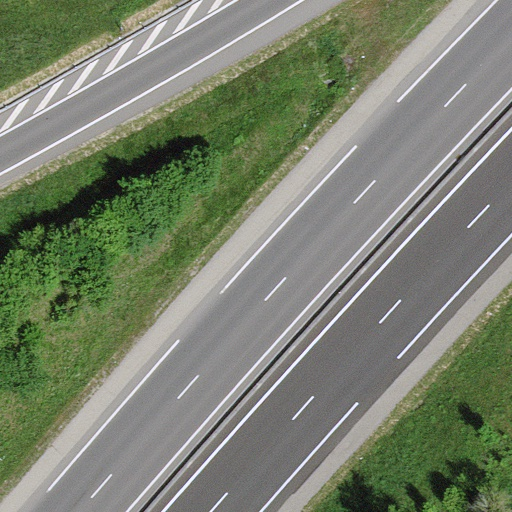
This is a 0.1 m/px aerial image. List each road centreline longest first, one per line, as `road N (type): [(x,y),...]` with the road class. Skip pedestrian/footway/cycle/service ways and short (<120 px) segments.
road 1 (trunk): [(511,26),(73,511)]
road 2 (trunk): [(232,511),(511,196)]
road 3 (trunk): [(287,0),(0,156)]
